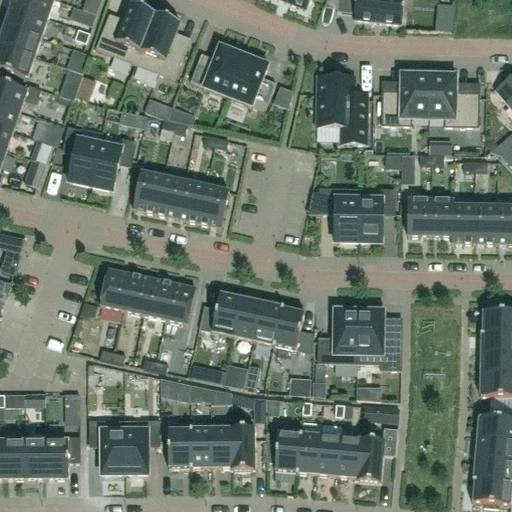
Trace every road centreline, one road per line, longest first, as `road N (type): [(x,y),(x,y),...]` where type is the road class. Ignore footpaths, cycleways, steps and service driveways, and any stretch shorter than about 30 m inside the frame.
road 1 (residential): [(511,284),(277,277),(0,211)]
road 2 (residential): [(511,48),(320,42),(207,0)]
